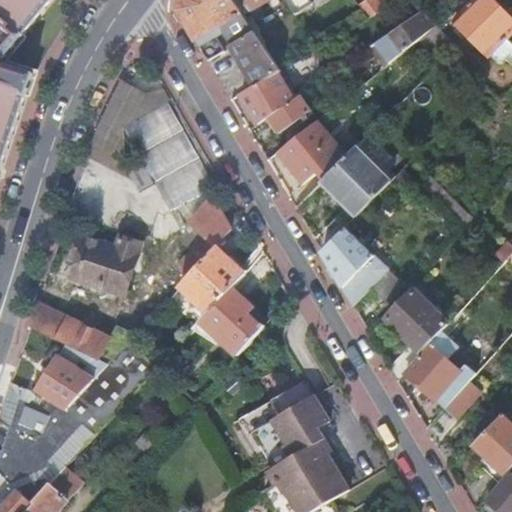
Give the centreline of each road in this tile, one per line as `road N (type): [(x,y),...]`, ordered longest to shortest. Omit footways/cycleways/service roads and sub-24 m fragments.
road 1 (residential): [(140,0),(439,511)]
road 2 (residential): [(0,303),(73,89),(126,0)]
